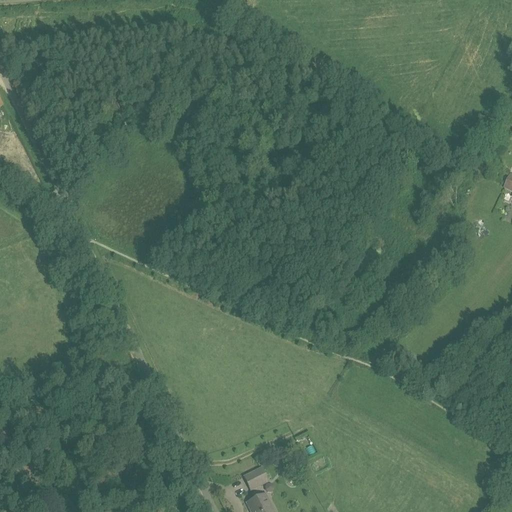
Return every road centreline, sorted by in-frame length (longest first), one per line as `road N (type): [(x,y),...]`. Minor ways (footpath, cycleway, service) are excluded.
road 1 (unclassified): [(216,511),(72,214)]
road 2 (unclassified): [(72,214),(0,69)]
